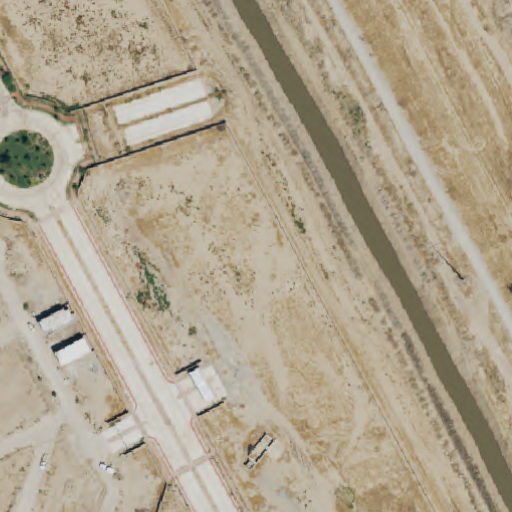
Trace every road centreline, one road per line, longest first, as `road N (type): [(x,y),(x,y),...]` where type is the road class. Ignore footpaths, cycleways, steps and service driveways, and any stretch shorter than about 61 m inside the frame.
road 1 (track): [(204,0),(483,511)]
road 2 (residential): [(109,511),(110,490),(0,279)]
